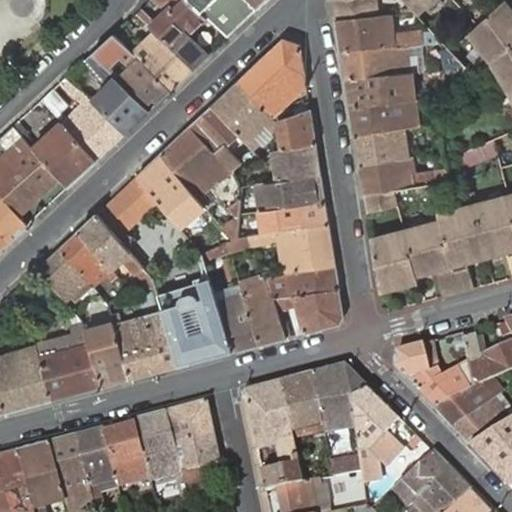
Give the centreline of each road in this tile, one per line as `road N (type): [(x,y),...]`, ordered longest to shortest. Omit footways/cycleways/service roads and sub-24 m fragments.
road 1 (residential): [(0,281),(306,0)]
road 2 (residential): [(311,0),(368,338)]
road 3 (residential): [(220,376),(0,434)]
road 4 (residential): [(368,338),(379,373),(511,508)]
road 5 (residential): [(0,115),(117,0)]
road 6 (residential): [(368,338),(220,376)]
road 7 (residential): [(511,299),(368,338)]
road 8 (residential): [(220,376),(249,511)]
